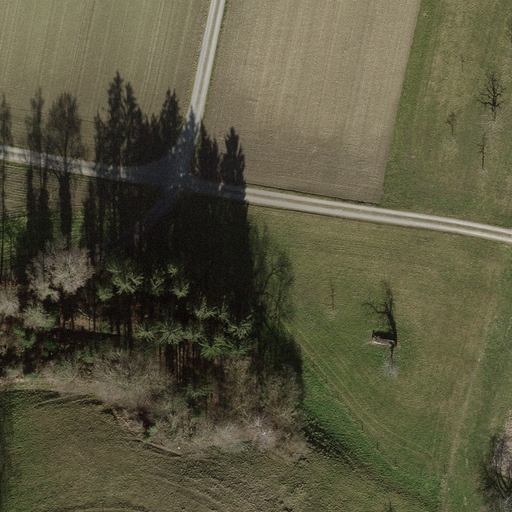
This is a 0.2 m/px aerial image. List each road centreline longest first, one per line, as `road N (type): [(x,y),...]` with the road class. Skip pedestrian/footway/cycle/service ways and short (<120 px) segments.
road 1 (track): [(511,231),(0,148)]
road 2 (track): [(214,0),(174,176),(154,211),(123,235),(0,267)]
